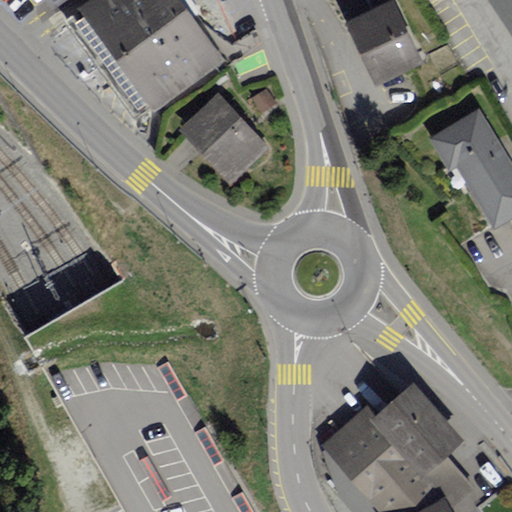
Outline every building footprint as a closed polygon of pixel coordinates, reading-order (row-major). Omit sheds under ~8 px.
[(183,0),(98,0),(69,20),(102,67),(134,113),(214,57),(184,15),(191,10),(186,3),(183,0)] [(511,0),(489,0),(511,37),(511,0)] [(400,2),(351,27),(383,89),(432,64),(400,2)] [(224,104),(192,132),(228,172),(260,143),(243,125),(224,104)] [(511,158),(483,111),(433,139),(453,174),(460,171),(498,233),(511,223),(511,158)] [(255,511),(201,416),(169,360),(123,279),(105,289),(83,301),(43,324),(26,334),(34,348),(42,363),(47,371),(61,396),(98,460),(125,507),(127,511),(255,511)] [(369,410),(330,444),(388,511),(408,511),(437,487),(421,468),(456,438),(414,390),(379,421),(369,410)]
